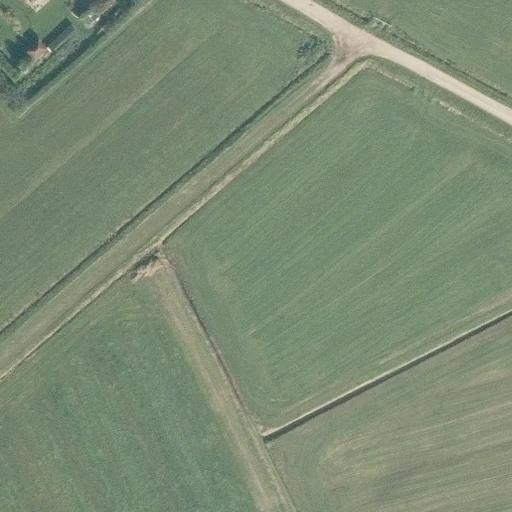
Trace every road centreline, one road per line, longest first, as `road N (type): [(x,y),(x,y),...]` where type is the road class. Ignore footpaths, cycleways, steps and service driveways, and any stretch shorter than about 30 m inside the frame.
road 1 (track): [(358,39),(333,72),(0,357)]
road 2 (track): [(511,117),(291,0)]
